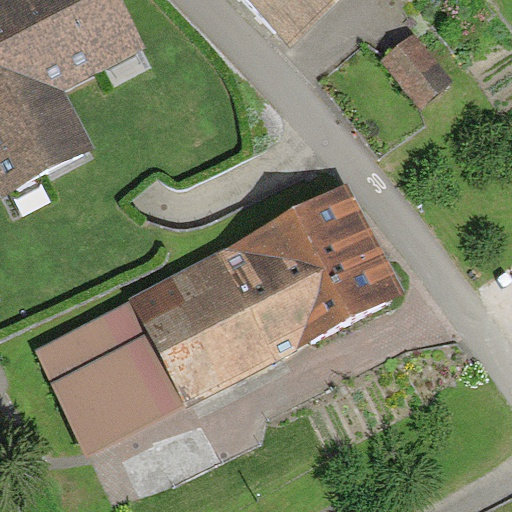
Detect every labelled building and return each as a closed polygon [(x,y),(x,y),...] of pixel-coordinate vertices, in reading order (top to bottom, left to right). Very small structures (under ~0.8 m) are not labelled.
[(0,0),(0,201),(3,206),(96,156),(65,98),(147,55),(117,0),(0,0)] [(238,0),(291,53),(346,0),(238,0)] [(413,39),(382,64),(421,112),(452,87),(413,39)] [(349,192),(130,303),(131,306),(185,411),(187,415),(406,304),(349,192)] [(87,462),(185,411),(131,306),(36,353),(87,462)]
